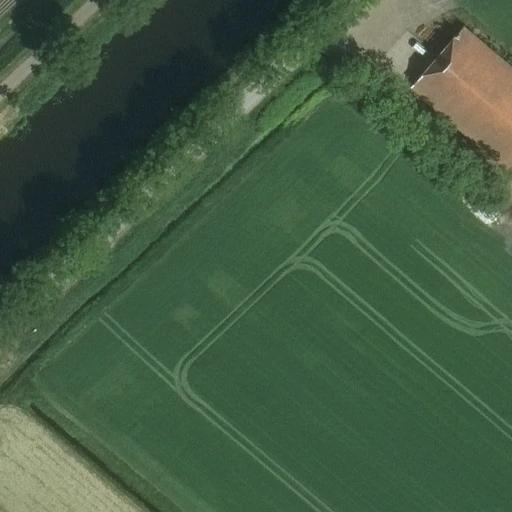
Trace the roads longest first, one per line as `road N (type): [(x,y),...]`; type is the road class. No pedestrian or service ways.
road 1 (unclassified): [(0,331),(347,0)]
road 2 (track): [(106,0),(0,102)]
